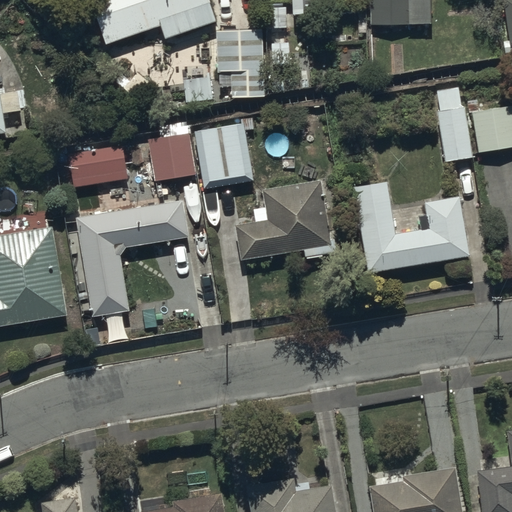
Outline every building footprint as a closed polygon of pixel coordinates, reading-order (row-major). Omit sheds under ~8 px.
[(221,26),(211,0),(88,0),(107,51),(155,34),(159,45),(167,42),(168,45),(221,26)] [(431,0),(369,0),(370,30),(431,30),(431,0)] [(511,0),(504,2),(509,41),(502,42),(504,58),(511,57),(511,0)] [(268,101),(264,31),(218,34),(220,76),(233,76),(235,103),(268,101)] [(437,43),(413,46),(416,73),(441,71),(437,43)] [(153,87),(129,68),(115,85),(139,105),(153,87)] [(0,142),(8,141),(5,119),(24,117),(21,96),(3,99),(0,79),(0,142)] [(511,111),(511,109),(472,116),(479,158),(511,151),(511,111)] [(473,161),(464,111),(436,116),(445,166),(473,161)] [(245,128),(196,135),(205,193),(254,186),(245,128)] [(198,174),(190,132),(148,139),(155,181),(198,174)] [(124,144),(69,152),(74,187),(129,179),(124,144)] [(258,225),(237,228),(242,265),(305,256),(306,264),(339,260),(337,243),(334,244),(325,184),(264,192),(267,211),(256,213),(258,225)] [(387,185),(351,191),(367,280),(471,261),(460,202),(426,208),(427,217),(419,218),(422,232),(396,237),(387,185)] [(187,204),(78,220),(94,322),(132,315),(122,260),(127,252),(192,243),(187,204)] [(0,331),(69,320),(54,231),(0,240),(0,331)] [(511,511),(511,437),(504,438),(510,471),(464,479),(469,511),(511,511)] [(403,483),(369,489),(373,511),(459,511),(453,471),(402,481),(403,483)] [(295,482),(247,491),(250,511),(335,511),(331,490),(298,496),(295,482)] [(224,511),(222,498),(141,511),(224,511)] [(43,511),(80,511),(79,500),(43,506),(43,511)]
